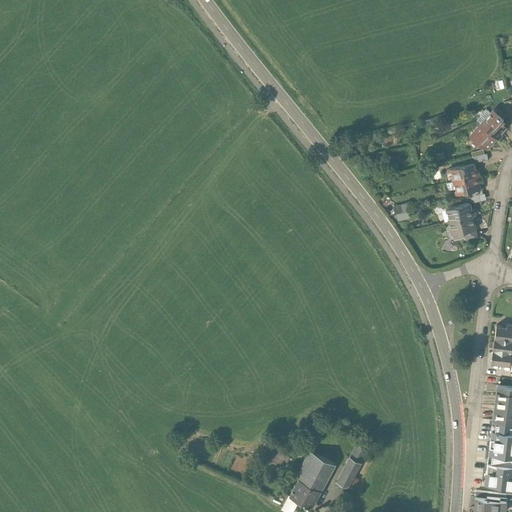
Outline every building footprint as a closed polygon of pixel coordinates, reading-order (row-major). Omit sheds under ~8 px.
[(504,120),(493,110),(481,123),(498,138),(507,127),(501,122),(504,120)] [(498,138),(481,123),(469,136),(480,146),(482,144),(488,149),(498,138)] [(474,163),(451,168),(452,171),(454,181),(479,175),(478,168),(475,169),(474,163)] [(454,181),(452,171),(443,173),(446,182),(454,181)] [(456,187),(457,192),(469,190),(479,187),(478,181),(481,180),(479,175),(454,181),(456,187)] [(479,187),(469,190),(470,196),(482,194),(480,187),(479,187)] [(483,193),(482,194),(470,196),(468,197),(470,203),(485,199),(483,193)] [(408,203),(394,206),(395,213),(396,213),(408,210),(409,210),(408,203)] [(470,203),(447,208),(450,221),(472,216),(475,215),(474,209),(471,209),(470,203)] [(408,210),(396,213),(398,219),(409,217),(408,210)] [(472,216),(450,221),(454,238),(465,236),(465,233),(476,231),(472,216)] [(477,236),(476,231),(465,233),(465,236),(466,239),(477,236)] [(497,325),(496,338),(511,339),(511,324),(506,324),(506,326),(497,325)] [(511,339),(496,338),(493,362),(509,364),(511,346),(511,345),(511,339)] [(511,386),(497,385),(495,397),(511,398),(511,386)] [(511,410),(511,398),(495,397),(494,408),(511,410)] [(511,422),(511,410),(494,408),(492,420),(511,422)] [(511,431),(511,422),(492,420),(491,429),(511,431)] [(511,431),(491,429),(488,453),(491,453),(511,455),(511,431)] [(286,469),(292,458),(265,444),(259,455),(286,469)] [(367,451),(356,445),(337,480),(348,486),(367,451)] [(302,473),(299,478),(320,490),(334,464),(309,450),(298,471),(302,473)] [(511,455),(491,453),(490,462),(511,464),(511,455)] [(511,464),(490,462),(487,461),(486,470),(484,483),(511,485),(511,464)] [(320,490),(299,478),(290,494),(299,499),(312,506),(320,490)] [(292,511),(299,499),(290,494),(282,509),(287,511),(292,511)] [(476,494),(474,508),(491,510),(503,511),(505,497),(488,495),(476,494)]
